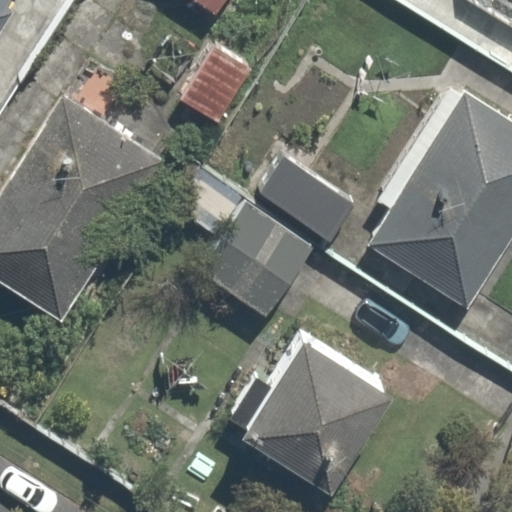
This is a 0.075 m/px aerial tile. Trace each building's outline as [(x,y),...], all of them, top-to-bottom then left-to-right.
[(211,106),(247,50),(210,26),(174,83),(211,106)] [(511,197),(511,98),(444,59),(374,180),(385,187),(358,234),(458,292),(511,197)] [(149,151),(43,81),(0,146),(0,267),(51,301),(149,151)] [(279,135),(252,176),(318,219),(345,178),(279,135)] [(301,225),(201,160),(174,201),(211,224),(189,258),(253,299),(301,225)] [(325,460),(382,367),(283,306),(226,399),(325,460)]
